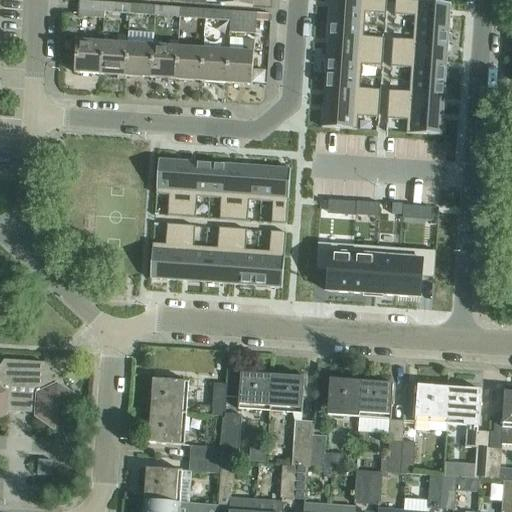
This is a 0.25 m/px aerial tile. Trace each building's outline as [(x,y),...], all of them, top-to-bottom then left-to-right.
[(384,0),(330,0),(329,23),(364,25),(365,17),(365,14),(385,15),(386,1),(386,0),(384,0)] [(104,19),(104,13),(105,3),(79,1),(78,17),(104,19)] [(394,16),(414,17),(414,19),(414,28),(449,31),(451,5),(395,1),(394,16)] [(104,13),(129,15),(130,5),(105,3),(104,13)] [(155,7),(130,5),(129,15),(154,16),(155,7)] [(154,16),(179,18),(180,8),(155,7),(154,16)] [(179,18),(205,20),(206,10),(180,8),(179,18)] [(230,12),(206,10),(205,20),(204,39),(213,39),(214,21),(230,22),(230,12)] [(256,14),(230,12),(230,22),(229,33),(255,35),(256,22),(270,23),(271,15),(256,14)] [(67,23),(66,38),(76,38),(77,24),(67,23)] [(329,23),(327,49),(383,53),(383,44),(384,39),(364,38),(364,37),(364,25),(329,23)] [(392,40),(391,54),(447,58),(447,57),(449,31),(414,28),(413,40),(413,41),(392,40)] [(127,45),(125,77),(150,79),(152,47),(153,36),(128,34),(128,38),(127,38),(127,45)] [(229,52),(228,52),(226,84),(251,86),(254,41),(230,39),(229,52)] [(74,74),(100,75),(102,43),(76,41),(74,74)] [(127,45),(102,43),(100,75),(125,77),(127,45)] [(152,47),(150,79),(176,81),(178,48),(152,47)] [(176,81),(200,82),(203,50),(178,48),(176,81)] [(327,49),(325,75),(361,78),(362,66),(382,67),(383,53),(327,49)] [(226,84),(228,52),(203,50),(200,82),(226,84)] [(391,54),(390,68),(411,69),(410,81),(445,84),(447,58),(391,54)] [(325,75),(323,101),(379,105),(380,91),(360,89),(361,78),(325,75)] [(389,92),(388,106),(444,109),(445,84),(410,81),(409,93),(389,92)] [(323,101),(322,128),(357,131),(358,118),(378,119),(379,105),(323,101)] [(388,106),(387,120),(394,120),(395,120),(407,121),(407,122),(406,134),(442,137),(444,109),(388,106)] [(158,164),(156,195),(168,196),(169,196),(167,217),(181,218),(185,162),(158,160),(158,164)] [(185,162),(181,218),(195,219),(197,198),(198,198),(209,199),(211,164),(185,162)] [(211,164),(209,199),(221,200),(219,220),(233,221),(237,165),(211,164)] [(237,165),(233,221),(247,222),(248,214),(249,202),(261,203),(264,167),(237,165)] [(264,167),(261,203),(272,204),(272,205),(272,216),(271,224),(285,225),(286,225),(290,169),(264,167)] [(347,202),(347,212),(356,213),(356,212),(357,203),(347,202)] [(357,203),(356,212),(366,213),(367,203),(357,203)] [(392,205),(392,215),(401,215),(402,206),(392,205)] [(410,217),(411,206),(402,206),(402,216),(410,217)] [(152,245),(150,280),(177,282),(181,226),(167,225),(166,233),(165,245),(164,245),(152,245)] [(181,226),(177,282),(203,284),(205,248),(193,247),(195,227),(181,226)] [(205,248),(203,284),(229,286),(233,230),(219,229),(217,249),(205,248)] [(233,230),(229,286),(255,287),(257,252),(245,251),(247,231),(233,230)] [(257,252),(255,287),(282,289),(286,234),(286,233),(284,233),(270,232),(270,240),(269,252),(269,253),(257,252)] [(317,244),(315,271),(328,272),(327,292),(350,294),(354,246),(317,244)] [(354,246),(350,294),(363,295),(373,296),(376,248),(354,246)] [(376,248),(373,296),(383,296),(396,297),(399,249),(376,248)] [(399,249),(396,297),(420,299),(421,278),(434,279),(436,252),(399,249)] [(74,420),(75,416),(76,398),(58,386),(56,387),(45,364),(34,363),(34,365),(14,364),(14,361),(4,361),(0,366),(0,417),(5,415),(5,411),(36,413),(36,417),(55,430),(74,420)] [(269,414),(272,376),(240,374),(238,411),(269,414)] [(272,376),(269,414),(292,415),(302,416),(303,398),(304,379),(272,376)] [(153,380),(150,413),(186,416),(189,383),(153,380)] [(328,400),(327,418),(358,420),(361,382),(330,380),(328,400)] [(358,420),(391,422),(393,385),(361,382),(358,420)] [(224,414),(226,387),(214,386),(212,418),(224,419),(224,414)] [(447,426),(449,389),(417,387),(414,431),(445,433),(446,426),(447,426)] [(473,481),(487,482),(490,433),(479,432),(481,391),(449,389),(447,426),(466,427),(464,448),(475,449),(473,481)] [(490,433),(487,482),(500,483),(502,451),(502,445),(511,446),(511,393),(504,392),(503,412),(503,415),(495,415),(494,433),(490,433)] [(186,416),(150,413),(148,444),(184,447),(186,416)] [(221,463),(234,464),(234,462),(238,462),(242,415),(224,414),(224,419),(222,451),(221,463)] [(292,459),(291,468),(295,468),(298,469),(308,469),(310,470),(313,437),(314,423),(301,422),(294,422),(293,444),(292,459)] [(403,423),(391,422),(387,475),(400,476),(402,444),(403,423)] [(313,437),(310,470),(345,472),(346,456),(325,454),(326,438),(313,437)] [(413,445),(402,444),(400,476),(411,476),(413,445)] [(191,449),(190,461),(221,463),(222,451),(191,449)] [(51,477),(52,461),(38,460),(37,476),(51,477)] [(189,473),(190,473),(220,475),(221,463),(190,461),(189,472),(189,473)] [(232,501),(234,464),(221,463),(220,475),(220,489),(218,507),(218,511),(229,511),(254,511),(255,502),(232,501)] [(280,500),(292,501),(295,468),(291,468),(282,467),(280,500)] [(295,468),(292,501),(306,502),(308,469),(298,469),(295,468)] [(144,502),(188,504),(190,473),(189,473),(189,472),(146,469),(144,502)] [(354,505),(367,506),(369,474),(357,473),(354,505)] [(369,474),(367,506),(380,507),(382,474),(369,474)] [(427,511),(441,511),(443,479),(430,478),(427,511)] [(454,511),(456,480),(443,479),(441,511),(442,511),(454,511)] [(511,511),(511,483),(503,483),(501,511),(511,511)] [(218,507),(188,504),(144,502),(142,511),(217,511),(218,511),(218,507)] [(255,502),(254,511),(280,511),(281,504),(255,502)]
